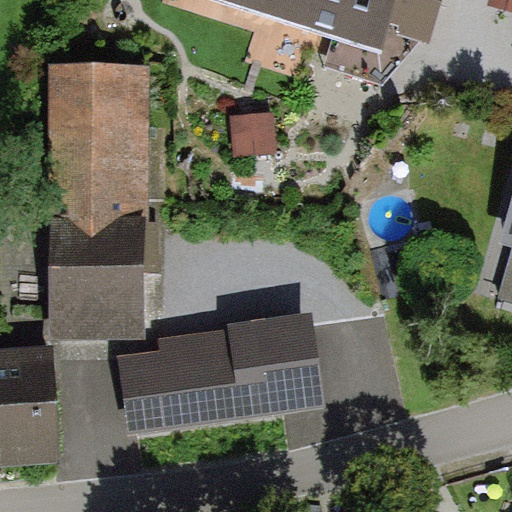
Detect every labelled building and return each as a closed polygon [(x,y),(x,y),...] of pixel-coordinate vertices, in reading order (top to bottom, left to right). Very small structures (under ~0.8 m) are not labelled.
[(224,0),(365,45),(379,0),(224,0)] [(511,9),(511,0),(499,0),(498,7),(511,9)] [(134,71),(44,74),(52,339),(133,337),(132,272),(216,270),(215,204),(138,206),(134,71)] [(280,150),(277,107),(240,109),(242,152),(280,150)] [(511,129),(476,248),(511,259),(511,129)] [(137,441),(311,410),(292,307),(158,331),(162,354),(123,361),(137,441)] [(0,463),(47,459),(37,356),(0,359),(0,463)]
